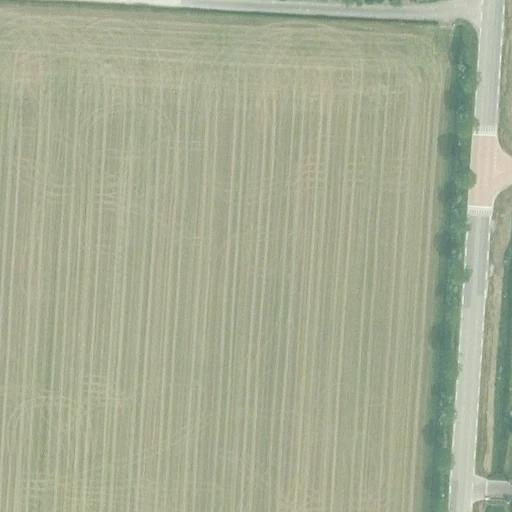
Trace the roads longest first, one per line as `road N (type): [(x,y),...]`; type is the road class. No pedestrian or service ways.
road 1 (tertiary): [(459,511),(481,173)]
road 2 (tertiary): [(481,173),(495,0)]
